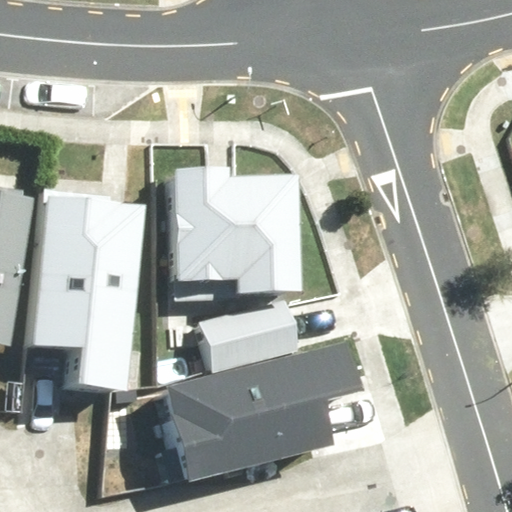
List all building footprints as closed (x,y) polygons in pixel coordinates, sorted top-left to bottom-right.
[(222,293),(286,292),(285,176),(223,176),(223,164),(170,164),(171,282),(222,281),(222,293)] [(124,197),(35,195),(33,343),(74,344),(73,384),(121,385),(124,197)] [(0,285),(17,200),(0,196),(0,285)] [(197,320),(210,367),(290,345),(278,298),(197,320)] [(149,392),(172,477),(315,438),(304,399),(344,389),(331,343),(149,392)]
